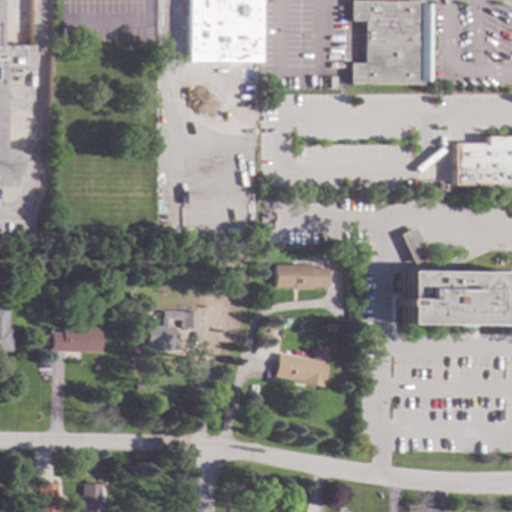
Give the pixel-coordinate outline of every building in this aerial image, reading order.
[(254,0),(253,150),(180,150),(180,0),(254,0)] [(425,0),(424,85),(345,84),(346,62),(360,62),(360,20),(346,20),(346,0),(425,0)] [(77,42),(61,42),(61,27),(78,27),(77,42)] [(0,48),(27,49),(26,72),(0,72),(0,151),(3,151),(20,158),(8,189),(0,188),(0,48)] [(511,136),(481,136),(481,143),(450,143),(450,185),(511,184),(511,136)] [(432,270),(511,271),(511,299),(511,307),(510,307),(510,324),(397,323),(397,306),(392,306),(392,298),(397,298),(397,270),(413,270),(396,235),(411,229),(432,270)] [(344,250),(343,257),(336,256),(337,249),(344,250)] [(309,267),(324,267),(324,287),(309,287),(309,288),(290,288),(290,286),(272,286),(272,264),(309,264),(309,267)] [(4,328),(8,328),(8,350),(0,350),(0,305),(5,305),(4,328)] [(193,328),(178,328),(179,319),(164,318),(164,326),(169,326),(169,350),(149,350),(149,347),(143,346),(145,325),(158,326),(158,310),(194,311),(193,328)] [(97,351),(47,351),(47,331),(58,331),(58,327),(97,327),(97,351)] [(324,362),(319,386),(270,377),(274,353),(324,362)] [(54,498),(34,499),(34,483),(54,483),(54,498)] [(97,501),(102,501),(102,511),(78,511),(78,507),(76,507),(76,494),(78,494),(78,483),(97,483),(97,501)]
